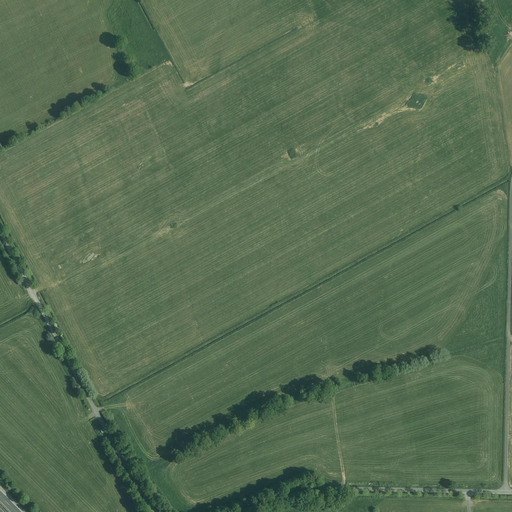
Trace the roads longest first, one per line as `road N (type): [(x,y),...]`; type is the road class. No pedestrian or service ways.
road 1 (unclassified): [(0,229),(156,511)]
road 2 (unclassified): [(511,187),(505,492)]
road 3 (unclassified): [(247,511),(323,490),(505,492)]
